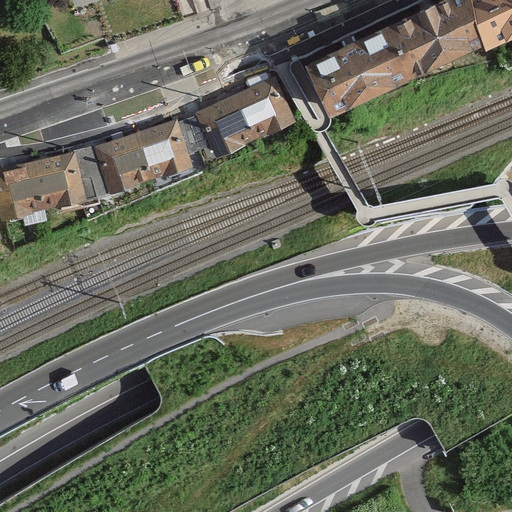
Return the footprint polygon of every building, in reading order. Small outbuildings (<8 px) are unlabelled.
[(183,18),(175,0),(145,0),(78,23),(83,53),(183,18)] [(475,0),(435,0),(382,23),(407,79),(494,41),(475,0)] [(511,0),(475,0),(494,41),(511,32),(511,0)] [(306,59),(331,113),(407,79),(382,23),(306,59)] [(276,77),(197,111),(176,119),(187,150),(208,145),(213,157),(293,125),(276,77)] [(176,119),(95,147),(107,199),(194,167),(187,150),(176,119)] [(95,147),(0,169),(0,204),(5,223),(107,199),(95,147)]
